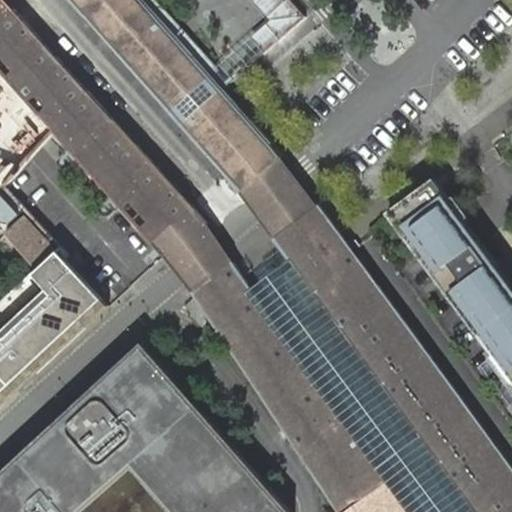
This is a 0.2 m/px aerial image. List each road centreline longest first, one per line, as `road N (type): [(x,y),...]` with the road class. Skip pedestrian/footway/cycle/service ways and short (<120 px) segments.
road 1 (residential): [(0,441),(237,225)]
road 2 (residential): [(40,0),(237,225)]
road 3 (residential): [(237,225),(389,85)]
